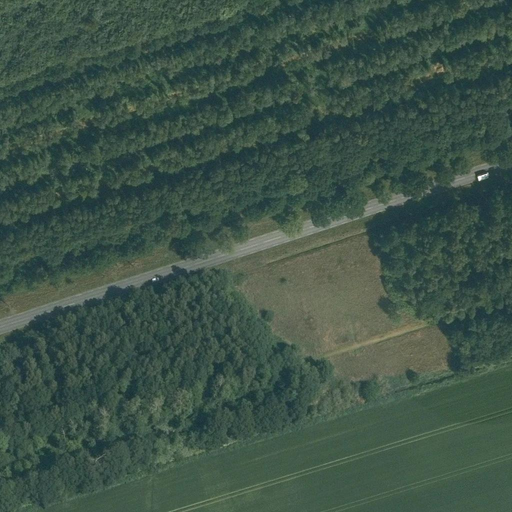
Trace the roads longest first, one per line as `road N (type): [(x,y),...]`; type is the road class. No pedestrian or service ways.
road 1 (primary): [(0,328),(511,163)]
road 2 (track): [(0,273),(511,114)]
road 3 (track): [(0,440),(272,373),(511,295)]
